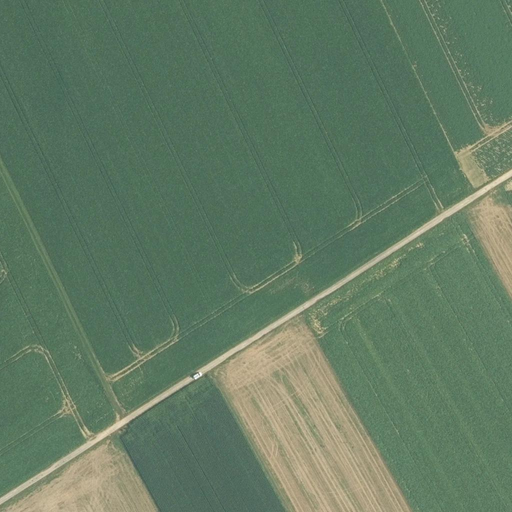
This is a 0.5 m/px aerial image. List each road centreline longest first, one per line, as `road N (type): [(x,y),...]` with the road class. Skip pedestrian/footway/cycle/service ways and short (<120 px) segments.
road 1 (track): [(0,504),(511,174)]
road 2 (track): [(0,166),(122,425)]
